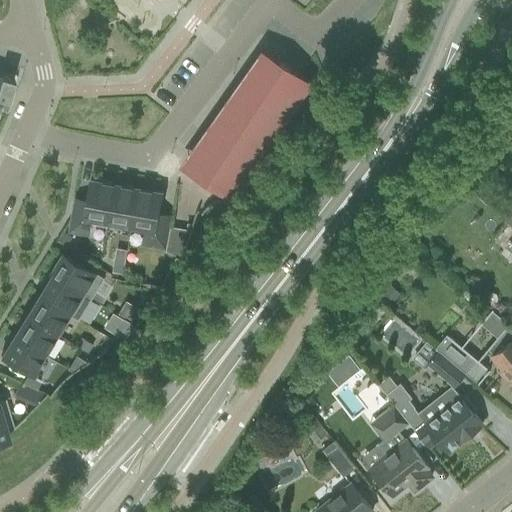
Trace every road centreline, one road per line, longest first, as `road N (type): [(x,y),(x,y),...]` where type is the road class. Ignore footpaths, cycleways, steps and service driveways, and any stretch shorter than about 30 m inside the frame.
road 1 (secondary): [(168,428),(396,135)]
road 2 (residential): [(23,135),(145,156),(171,134),(268,0)]
road 3 (secondary): [(396,135),(429,97),(485,0)]
road 4 (secondary): [(451,0),(396,135)]
road 5 (secondary): [(168,428),(124,462),(83,511)]
